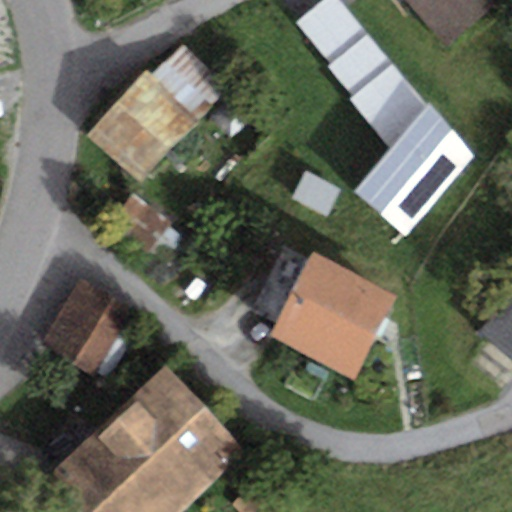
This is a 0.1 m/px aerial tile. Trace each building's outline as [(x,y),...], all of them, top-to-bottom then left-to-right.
[(492,0),(405,0),(446,47),(496,4),(492,0)] [(336,85),(369,61),(326,1),(290,28),(336,85)] [(183,39),(89,135),(140,184),(234,88),(183,39)] [(369,61),(336,85),(375,138),(325,201),(382,247),(457,147),(416,102),(409,110),(369,61)] [(398,293),(313,252),(270,337),(356,379),(398,293)] [(57,317),(79,330),(62,358),(94,377),(134,312),(81,280),(57,317)] [(511,360),(511,286),(476,333),(511,360)] [(79,330),(57,317),(40,345),(62,358),(79,330)] [(166,366),(45,478),(71,506),(77,511),(180,511),(246,451),(166,366)]
